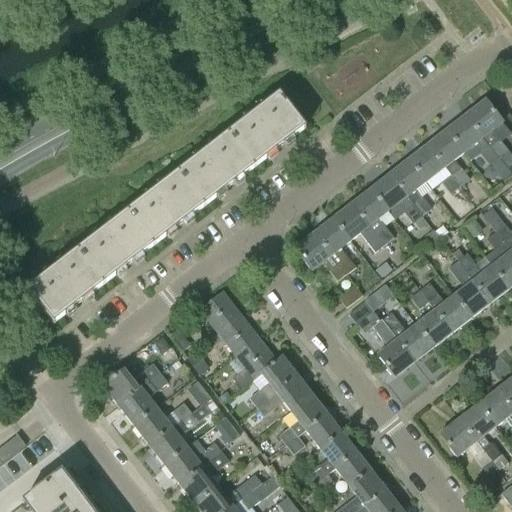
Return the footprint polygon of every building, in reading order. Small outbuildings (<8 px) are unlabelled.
[(278,96),(227,135),(254,170),(305,131),(278,96)] [(464,118),(482,141),(497,160),(498,160),(506,171),(511,178),(511,159),(501,144),(511,136),(502,126),(484,103),(464,118)] [(497,160),(482,141),(464,118),(445,132),(463,155),(473,148),(488,167),(497,160)] [(427,147),(445,170),(444,171),(450,178),(460,189),(469,182),(454,163),(463,155),(445,132),(427,147)] [(227,135),(177,175),(204,209),(254,170),(227,135)] [(426,185),(444,171),(445,170),(427,147),(408,162),(426,185)] [(416,192),(426,185),(408,162),(389,177),(407,200),(422,219),(431,212),(416,192)] [(177,175),(127,214),(154,248),(204,209),(177,175)] [(422,219),(407,200),(389,177),(370,191),(388,214),(397,207),(412,226),(422,219)] [(450,197),(460,189),(450,178),(441,185),(450,197)] [(378,222),(388,214),(370,191),(351,206),(384,248),(393,241),(378,222)] [(374,256),(384,248),(351,206),(332,221),(350,244),(359,237),(374,256)] [(127,214),(77,253),(103,287),(154,248),(127,214)] [(487,225),(495,235),(504,227),(496,218),(491,222),(487,225)] [(313,236),(331,259),(346,278),(356,270),(341,251),(350,244),(332,221),(313,236)] [(483,235),(475,225),(465,233),(473,242),(483,235)] [(511,237),(504,227),(495,235),(504,246),(511,239),(511,237)] [(434,234),(440,242),(447,236),(442,228),(434,234)] [(431,250),(441,243),(440,242),(434,234),(424,242),(428,247),(431,250)] [(491,269),(509,292),(511,289),(511,256),(510,254),(504,246),(495,235),(485,242),(495,254),(485,262),(491,269)] [(336,285),(346,278),(331,259),(313,236),(293,251),(311,274),(322,266),(336,285)] [(103,287),(77,253),(26,292),(52,327),(103,287)] [(466,257),(457,264),(466,276),(472,283),(490,306),(509,292),(491,269),(482,276),(466,257)] [(448,272),(462,291),(453,298),(471,321),(490,306),(472,283),(466,276),(457,264),(448,272)] [(381,282),(392,274),(386,266),(375,274),(381,282)] [(434,313),(452,336),(471,321),(453,298),(444,305),(428,286),(419,294),(428,305),(434,313)] [(345,311),(362,298),(355,289),(338,302),(345,311)] [(428,305),(419,294),(409,301),(419,312),(428,305)] [(217,336),(240,318),(222,295),(199,313),(217,336)] [(364,305),(348,317),(355,326),(372,314),(364,305)] [(452,336),(434,313),(415,328),(433,351),(452,336)] [(390,316),(381,323),(414,365),(433,351),(415,328),(405,335),(390,316)] [(258,342),(240,318),(217,336),(235,360),(258,342)] [(371,330),(386,350),(377,357),(395,380),(414,365),(381,323),(371,330)] [(175,341),(188,358),(196,351),(183,335),(175,341)] [(258,342),(235,360),(253,383),(260,378),(261,377),(261,376),(276,364),(275,364),(258,342)] [(153,348),(160,358),(168,354),(161,343),(153,348)] [(193,357),(187,361),(193,369),(199,365),(193,357)] [(255,410),(274,396),(297,378),(282,359),(275,364),(276,364),(261,376),(261,377),(260,378),(267,387),(249,401),(255,410)] [(152,367),(133,382),(125,371),(101,389),(116,408),(159,376),(152,367)] [(167,386),(159,376),(116,408),(132,428),(155,410),(148,401),(167,386)] [(297,378),(274,396),(289,415),(312,398),(297,378)] [(511,379),(496,392),(511,412),(511,379)] [(511,412),(496,392),(477,407),(495,430),(504,423),(510,430),(511,432),(511,412)] [(203,393),(193,401),(199,407),(208,399),(203,393)] [(224,396),(216,402),(221,408),(229,402),(224,396)] [(327,417),(312,398),(289,415),(297,425),(278,439),(285,449),(297,440),(304,434),(327,417)] [(190,415),(178,424),(171,430),(147,448),(163,468),(186,450),(179,440),(186,434),(217,410),(210,402),(191,416),(190,415)] [(255,410),(263,420),(274,412),(266,402),(255,410)] [(171,415),(178,424),(190,415),(183,406),(171,415)] [(477,407),(458,422),(476,445),(482,452),(491,464),(501,457),(491,445),(489,447),(483,439),(495,430),(477,407)] [(155,410),(132,428),(147,448),(171,430),(155,410)] [(327,417),(304,434),(319,453),(341,435),(327,417)] [(458,422),(439,437),(457,460),(469,450),(476,445),(458,422)] [(231,445),(239,439),(233,430),(232,431),(229,428),(225,431),(227,434),(224,436),(231,445)] [(356,455),(341,435),(319,453),(326,462),(308,477),(315,486),(327,477),(333,472),(356,455)] [(0,450),(0,466),(0,467),(24,448),(16,437),(0,450)] [(304,449),(297,440),(285,449),(292,458),(304,449)] [(186,450),(163,468),(178,488),(202,470),(209,464),(221,455),(214,445),(205,452),(196,442),(186,450)] [(475,458),(472,460),(481,471),(491,464),(482,452),(475,458)] [(228,465),(221,455),(209,464),(217,474),(228,465)] [(356,455),(333,472),(348,491),(371,474),(356,455)] [(501,457),(491,464),(498,473),(507,465),(501,457)] [(202,470),(178,488),(194,508),(217,490),(202,470)] [(385,492),(371,474),(348,491),(356,500),(340,511),(360,511),(363,509),(385,492)] [(334,487),(327,477),(315,486),(322,496),(334,487)] [(79,511),(55,479),(16,508),(18,511),(79,511)] [(233,494),(240,503),(252,494),(244,485),(233,494)] [(511,511),(511,489),(511,488),(500,496),(511,511)] [(217,490),(194,508),(196,511),(228,511),(232,509),(217,490)] [(399,511),(400,511),(385,492),(363,509),(360,511),(399,511)] [(249,511),(259,504),(252,494),(240,503),(246,511),(249,511)]
